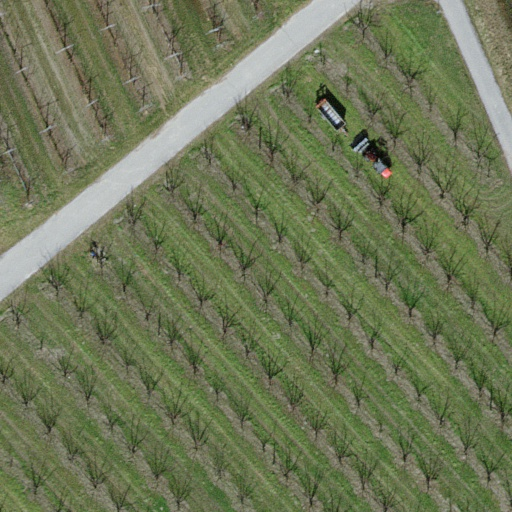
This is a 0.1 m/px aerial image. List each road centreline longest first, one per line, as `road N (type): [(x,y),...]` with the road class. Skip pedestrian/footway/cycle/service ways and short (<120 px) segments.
road 1 (unclassified): [(341,0),(0,285)]
road 2 (unclassified): [(442,0),(511,147)]
